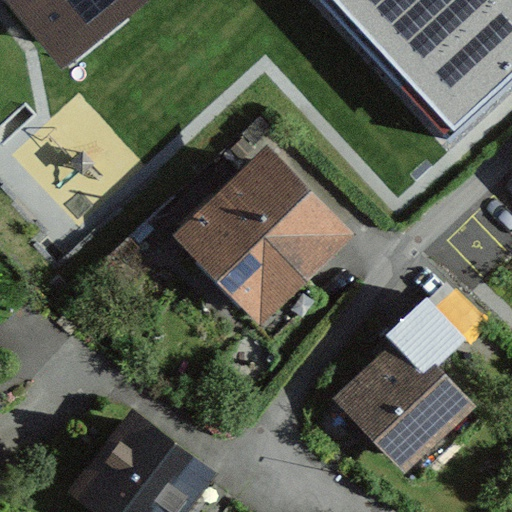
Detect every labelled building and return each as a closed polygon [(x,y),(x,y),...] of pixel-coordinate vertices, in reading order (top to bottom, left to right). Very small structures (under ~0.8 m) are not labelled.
[(5,0),(2,2),(60,71),(146,0),(5,0)] [(511,61),(511,0),(342,0),(452,117),(511,61)] [(270,339),(315,296),(304,285),(357,234),(269,143),(171,236),(270,339)] [(467,340),(463,337),(481,319),(445,282),(428,299),(425,297),(384,336),(391,342),(332,398),(404,473),(475,406),(438,367),(467,340)] [(92,511),(208,511),(222,493),(208,482),(215,473),(130,410),(67,493),(92,511)]
